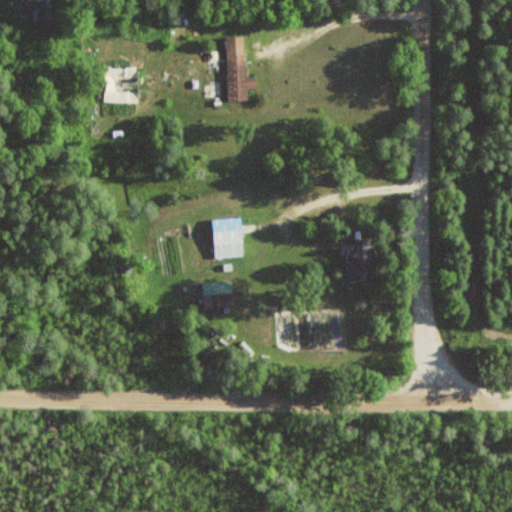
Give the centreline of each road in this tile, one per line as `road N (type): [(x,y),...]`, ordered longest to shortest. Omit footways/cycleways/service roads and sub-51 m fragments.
road 1 (residential): [(425,401),(0,397)]
road 2 (residential): [(425,401),(420,0)]
